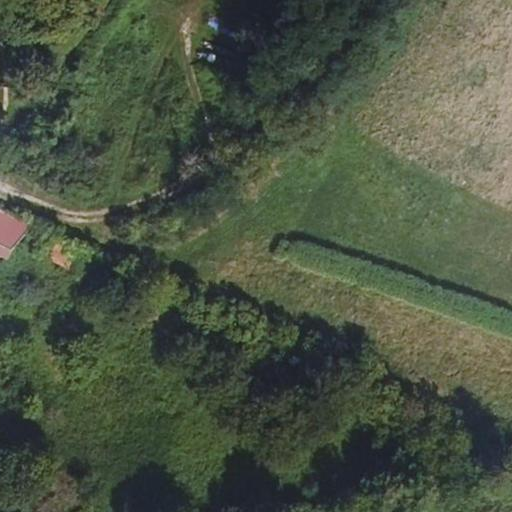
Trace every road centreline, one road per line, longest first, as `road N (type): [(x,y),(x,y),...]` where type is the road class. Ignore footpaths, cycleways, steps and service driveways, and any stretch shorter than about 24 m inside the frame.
road 1 (track): [(0,187),(87,211),(139,204),(220,164),(290,101),(361,0)]
road 2 (track): [(105,0),(41,96),(0,123)]
